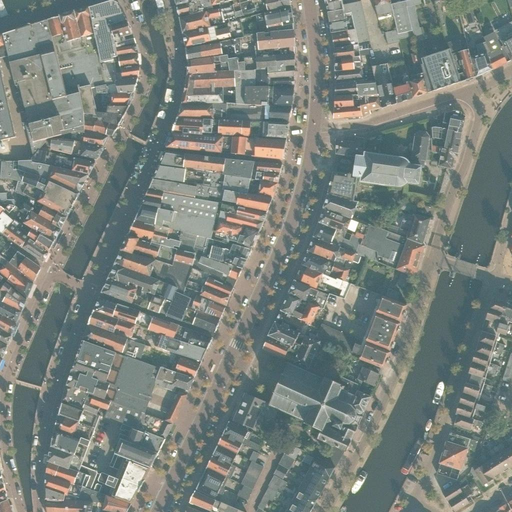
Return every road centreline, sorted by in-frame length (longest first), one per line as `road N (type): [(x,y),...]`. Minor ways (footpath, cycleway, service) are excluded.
road 1 (residential): [(39,511),(50,405),(92,290),(51,272),(2,398),(20,511)]
road 2 (secondary): [(157,511),(235,343),(307,164),(311,130)]
road 3 (residential): [(324,511),(388,392),(434,260)]
road 4 (residential): [(434,260),(481,117),(467,90)]
road 5 (residential): [(467,90),(378,125),(311,130)]
road 6 (secondary): [(311,130),(308,0)]
